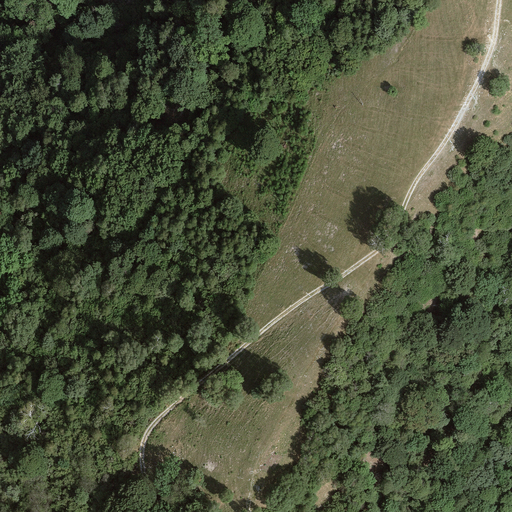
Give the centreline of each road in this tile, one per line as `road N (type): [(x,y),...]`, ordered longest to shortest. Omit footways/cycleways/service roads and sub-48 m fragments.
road 1 (track): [(151,511),(141,440),(152,423),(274,321),(384,245)]
road 2 (track): [(384,245),(467,103),(495,38),(497,0)]
